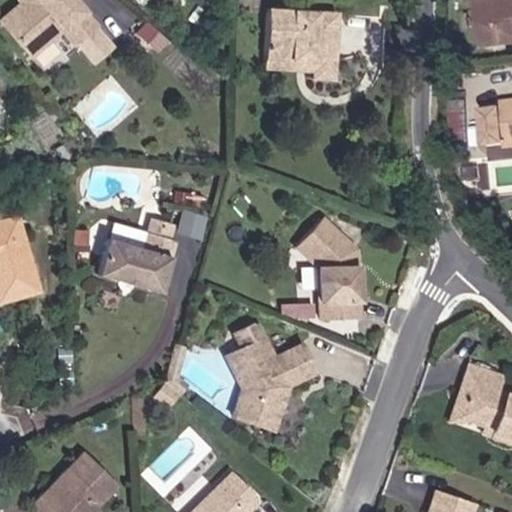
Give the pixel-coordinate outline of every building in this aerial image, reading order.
[(102,24),(80,0),(19,0),(0,18),(0,23),(35,58),(63,35),(77,46),(102,24)] [(511,0),(479,0),(484,52),(511,48),(511,0)] [(341,11),(273,5),(265,68),(336,74),(341,11)] [(511,149),(511,100),(510,101),(511,109),(490,113),(498,151),(511,149)] [(22,214),(0,219),(0,301),(1,304),(40,292),(22,214)] [(360,247),(327,215),(298,247),(319,265),(318,317),(363,317),(360,247)] [(145,244),(112,236),(103,273),(164,292),(178,241),(173,239),(178,226),(151,219),(145,244)] [(242,347),(229,354),(245,386),(233,413),(279,434),(293,386),(319,374),(303,341),(275,353),(263,321),(236,332),(242,347)] [(511,376),(471,361),(449,420),(483,426),(490,435),(511,441),(511,392),(505,390),(511,376)] [(121,488),(85,451),(36,501),(35,511),(103,511),(105,511),(101,507),(121,488)] [(235,471),(190,511),(250,511),(262,500),(235,471)] [(479,511),(482,505),(437,490),(429,511),(479,511)]
